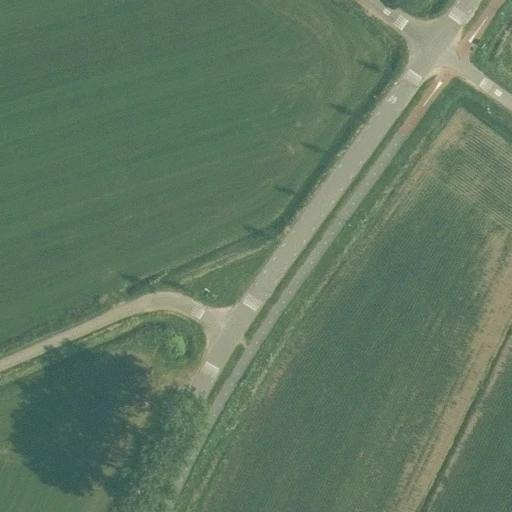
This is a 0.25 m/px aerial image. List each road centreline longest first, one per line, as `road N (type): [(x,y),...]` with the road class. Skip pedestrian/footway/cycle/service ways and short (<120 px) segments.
road 1 (tertiary): [(233,330),(433,46)]
road 2 (unclassified): [(0,365),(149,300),(180,304),(233,330)]
road 3 (tertiary): [(137,511),(233,330)]
